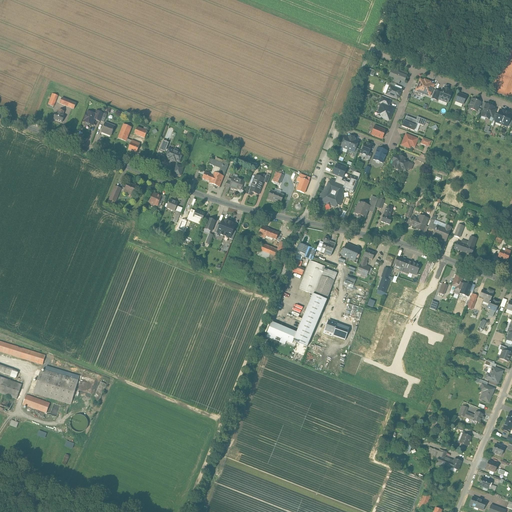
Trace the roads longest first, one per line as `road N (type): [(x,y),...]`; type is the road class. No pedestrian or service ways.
road 1 (residential): [(303,221),(223,203),(0,115)]
road 2 (track): [(189,511),(259,332)]
road 3 (unclassified): [(458,511),(511,371)]
road 4 (residential): [(444,258),(303,221)]
road 5 (unclassified): [(120,511),(0,464)]
